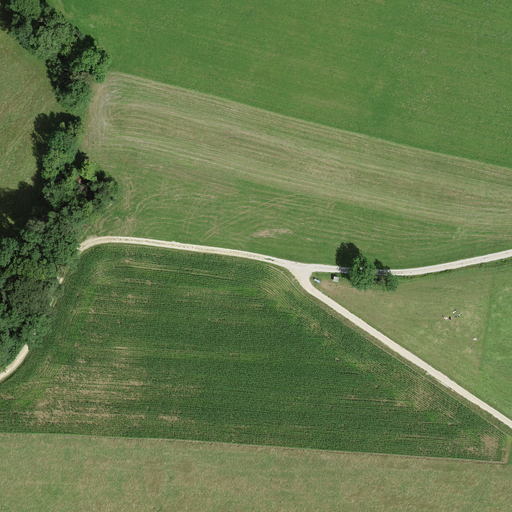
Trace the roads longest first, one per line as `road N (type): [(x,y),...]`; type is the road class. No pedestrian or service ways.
road 1 (track): [(511,252),(432,270),(361,273),(95,242),(62,268),(26,349),(0,377)]
road 2 (track): [(511,426),(306,287),(300,266)]
